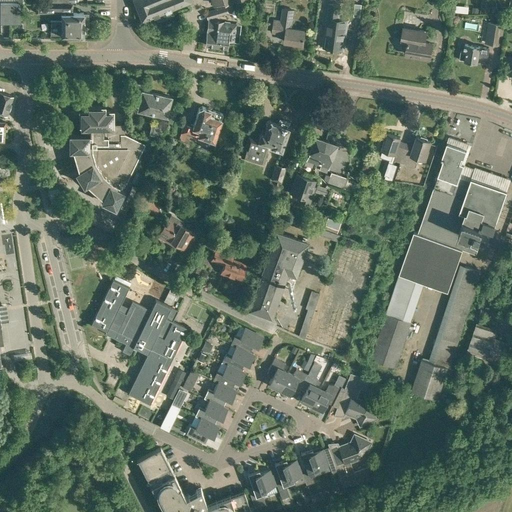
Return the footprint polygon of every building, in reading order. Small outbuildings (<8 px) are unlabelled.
[(157,21),(174,14),(172,9),(192,1),(191,0),(133,0),(141,21),(155,15),(157,21)] [(24,7),(24,2),(21,2),(21,3),(0,2),(0,22),(20,23),(21,7),(24,7)] [(68,3),(68,2),(49,2),(49,3),(44,3),(44,13),(61,13),(61,20),(51,20),(51,34),(84,34),(84,21),(88,21),(88,13),(83,13),(83,12),(71,12),(71,3),(68,3)] [(344,48),(348,20),(339,19),(341,5),(329,3),(325,34),(323,45),(344,48)] [(228,13),(226,6),(217,9),(217,8),(205,12),(207,20),(219,16),(228,13)] [(292,28),(295,9),(282,8),(281,20),(274,19),(272,33),(286,35),(285,42),(303,44),(305,30),(292,28)] [(238,23),(209,20),(206,45),(227,48),(228,38),(236,39),(238,23)] [(501,46),(505,25),(488,22),(484,43),(501,46)] [(430,58),(432,42),(425,41),(426,31),(404,27),(401,43),(408,44),(406,54),(430,58)] [(480,46),(465,44),(464,51),(461,51),(460,59),(465,60),(478,62),(478,59),(487,61),(489,47),(481,46),(480,46)] [(167,117),(172,97),(142,90),(137,110),(167,117)] [(0,111),(7,114),(13,95),(0,91),(0,111)] [(124,133),(121,133),(121,125),(114,125),(114,109),(105,109),(105,105),(88,105),(88,109),(79,109),(79,126),(86,126),(86,133),(69,133),(69,149),(73,149),(79,169),(76,171),(84,184),(85,183),(105,193),(101,200),(115,207),(124,190),(117,187),(121,179),(126,182),(145,143),(124,133)] [(214,140),(221,119),(223,113),(203,106),(198,108),(199,109),(193,126),(184,123),(180,133),(181,133),(179,139),(187,142),(190,136),(197,138),(199,134),(214,140)] [(170,124),(177,110),(173,108),(166,123),(170,124)] [(288,119),(282,118),(282,119),(279,118),(278,123),(278,124),(271,122),(270,120),(265,122),(266,124),(265,128),(261,127),(260,131),(261,131),(258,139),(248,136),(245,145),(244,144),(240,157),(263,164),(269,145),(270,146),(281,149),(288,127),(290,121),(288,120),(288,119)] [(161,122),(152,120),(149,133),(158,135),(161,122)] [(407,142),(399,140),(400,136),(388,132),(382,149),(390,152),(387,158),(401,163),(407,142)] [(317,164),(326,140),(314,136),(308,152),(309,152),(306,159),(306,160),(304,165),(312,168),(314,162),(317,164)] [(386,312),(371,358),(396,367),(412,321),(411,320),(424,283),(441,288),(455,246),(463,249),(476,253),(481,240),(488,243),(493,230),(494,230),(497,222),(496,222),(498,217),(504,200),(508,189),(507,189),(511,178),(476,166),(475,168),(465,164),(472,144),(449,136),(447,142),(442,158),(444,159),(438,175),(418,233),(414,231),(404,259),(386,312)] [(407,142),(401,163),(415,167),(418,157),(424,160),(431,140),(418,136),(415,145),(407,142)] [(326,140),(317,164),(321,165),(319,170),(327,173),(328,167),(331,160),(337,144),(326,140)] [(393,163),(388,162),(384,176),(385,176),(384,179),(388,180),(392,180),(398,165),(393,163)] [(280,186),(282,182),(281,182),(286,167),(276,164),(271,179),(277,181),(276,185),(280,186)] [(346,177),(331,171),(329,175),(325,174),(323,179),(327,182),(342,188),(354,192),(357,182),(346,178),(346,177)] [(309,204),(316,186),(313,185),(314,180),(297,174),(291,192),(300,195),(298,200),(309,204)] [(315,192),(323,195),(327,196),(329,189),(328,189),(325,187),(317,185),(315,192)] [(147,208),(152,200),(144,195),(139,204),(147,208)] [(337,241),(339,235),(280,213),(278,219),(283,222),(337,241)] [(183,248),(193,231),(181,224),(183,221),(171,214),(168,219),(158,236),(170,242),(171,240),(183,248)] [(337,233),(340,222),(327,217),(323,228),(337,233)] [(206,245),(211,233),(203,230),(198,241),(206,245)] [(302,240),(277,232),(249,308),(271,316),(287,272),(295,275),(307,242),(306,242),(307,238),(303,237),(302,240)] [(240,280),(246,263),(232,258),(234,254),(215,247),(210,261),(223,265),(221,273),(240,280)] [(451,365),(482,271),(461,263),(429,358),(423,356),(422,358),(411,390),(438,399),(448,366),(449,366),(450,365),(451,365)] [(113,279),(92,323),(107,330),(116,335),(115,337),(124,342),(126,343),(133,346),(134,346),(148,353),(138,374),(128,392),(129,393),(135,396),(150,403),(169,363),(166,362),(172,351),(174,352),(181,339),(178,337),(184,326),(173,321),(178,310),(171,307),(156,299),(155,301),(151,310),(133,301),(129,308),(126,314),(117,310),(120,304),(129,287),(128,286),(114,279),(113,279)] [(304,339),(320,293),(311,290),(305,308),(308,309),(298,336),(304,339)] [(0,362),(1,363),(0,355),(0,342),(3,342),(1,329),(2,327),(1,324),(1,322),(9,321),(6,304),(0,304),(0,362)] [(505,365),(511,344),(504,341),(494,338),(497,329),(477,322),(467,352),(487,359),(505,365)] [(258,346),(263,336),(245,327),(240,337),(235,334),(231,343),(254,354),(249,352),(253,344),(258,346)] [(207,351),(210,344),(205,341),(201,349),(207,351)] [(249,364),(254,354),(231,343),(231,344),(235,346),(231,355),(227,352),(222,361),(245,372),(241,370),(244,362),(249,364)] [(201,352),(197,360),(203,363),(207,355),(201,352)] [(288,372),(283,370),(283,368),(285,363),(274,357),(267,372),(273,375),(269,383),(279,389),(288,372)] [(240,382),(245,372),(222,361),(213,379),(236,390),(232,388),(236,380),(240,382)] [(300,388),(307,374),(296,368),(293,373),(292,374),(288,372),(279,389),(290,394),(294,386),(300,388)] [(190,390),(199,372),(191,369),(183,386),(190,390)] [(374,392),(377,383),(350,372),(333,415),(334,415),(338,405),(346,408),(345,410),(357,415),(356,417),(360,425),(376,418),(370,403),(354,397),(359,386),(374,392)] [(311,405),(320,388),(316,386),(315,384),(318,379),(307,374),(300,388),(305,391),(301,399),(311,405)] [(231,400),(236,390),(213,379),(218,382),(213,391),(209,388),(204,397),(227,408),(223,406),(227,398),(231,400)] [(320,388),(311,405),(322,410),(326,402),(332,404),(340,388),(334,384),(328,384),(326,389),(324,390),(320,388)] [(183,400),(175,395),(171,403),(179,407),(183,400)] [(222,418),(227,408),(204,397),(209,400),(204,408),(200,406),(195,415),(218,426),(214,424),(218,416),(222,418)] [(166,430),(172,419),(165,415),(159,426),(166,430)] [(213,436),(218,426),(195,415),(200,418),(195,426),(191,424),(186,434),(205,443),(209,434),(213,436)] [(337,470),(343,486),(370,476),(367,467),(352,473),(348,462),(363,456),(370,441),(354,434),(350,442),(351,444),(340,448),(339,448),(340,450),(332,453),(328,443),(327,443),(332,455),(326,457),(331,472),(337,470)] [(185,495),(160,447),(137,459),(164,511),(251,511),(244,491),(206,504),(201,487),(185,495)] [(318,467),(328,464),(322,449),(313,452),(312,448),(300,452),(307,471),(302,473),(306,484),(311,482),(318,480),(316,474),(315,472),(320,471),(318,467)] [(287,462),(286,458),(274,463),(282,485),(294,481),(292,477),(302,474),(296,459),(287,462)] [(267,492),(265,488),(275,485),(269,470),(260,473),(259,469),(247,473),(249,479),(253,489),(249,490),(254,507),(265,503),(262,494),(267,492)]
